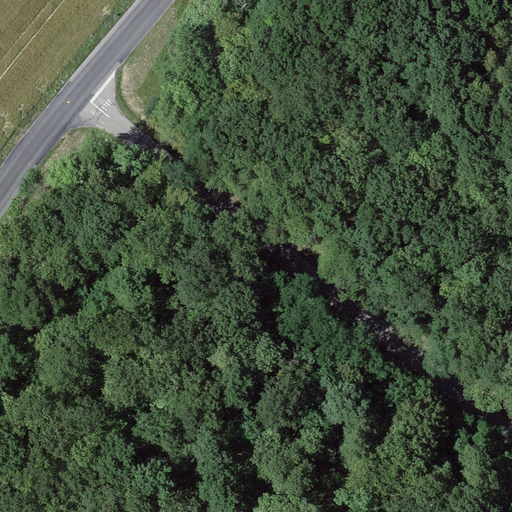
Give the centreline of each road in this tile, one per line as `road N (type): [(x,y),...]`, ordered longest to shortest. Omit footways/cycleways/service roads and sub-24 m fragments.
road 1 (unclassified): [(511,434),(79,94)]
road 2 (tertiary): [(79,94),(0,203)]
road 3 (tertiary): [(164,0),(79,94)]
